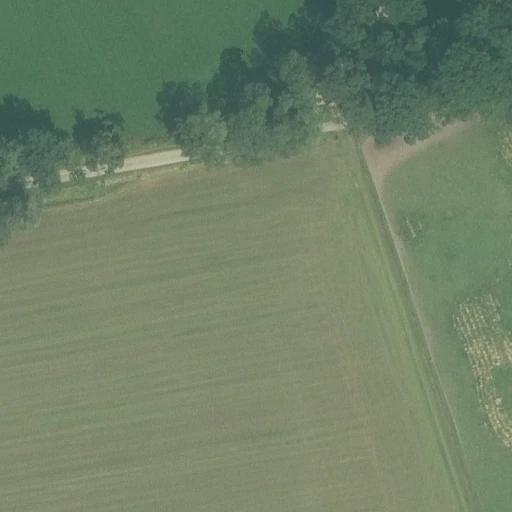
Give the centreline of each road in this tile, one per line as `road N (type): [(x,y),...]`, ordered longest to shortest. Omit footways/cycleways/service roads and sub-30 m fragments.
road 1 (track): [(0,187),(295,133)]
road 2 (track): [(295,133),(511,91)]
road 3 (track): [(295,133),(391,0)]
